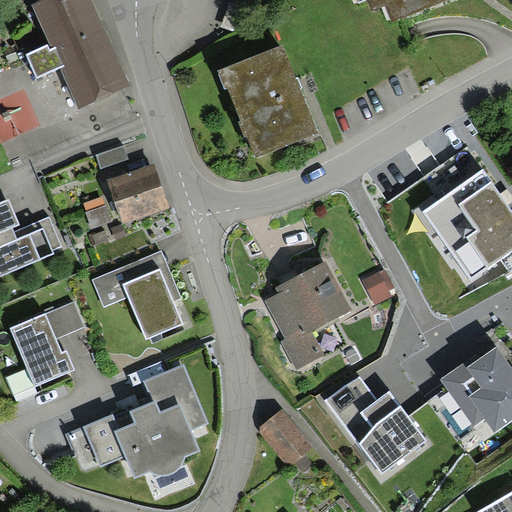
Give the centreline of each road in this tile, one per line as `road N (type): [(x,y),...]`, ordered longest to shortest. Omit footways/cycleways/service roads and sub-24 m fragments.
road 1 (residential): [(194,218),(301,188),(511,68)]
road 2 (residential): [(194,218),(234,363),(235,443),(212,511)]
road 3 (residential): [(135,0),(136,30),(194,218)]
road 4 (residential): [(113,511),(42,485),(0,446)]
